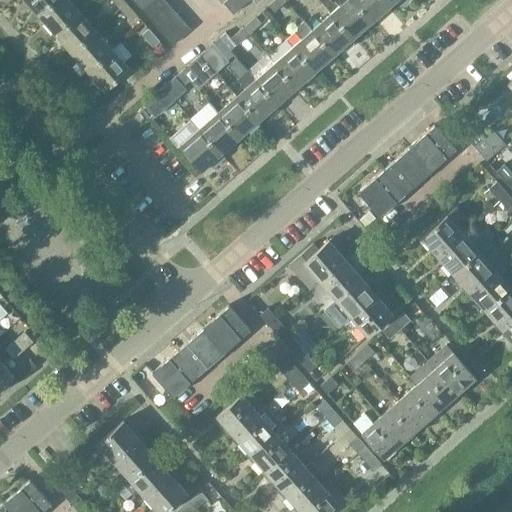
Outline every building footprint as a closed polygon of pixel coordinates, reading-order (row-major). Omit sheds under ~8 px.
[(24,0),(38,15),(55,0),(24,0)] [(55,0),(38,15),(55,34),(80,12),(69,0),(55,0)] [(111,0),(120,9),(127,4),(123,0),(111,0)] [(136,0),(135,1),(143,10),(153,0),(136,0)] [(153,0),(143,10),(150,19),(168,3),(166,0),(153,0)] [(226,0),(224,3),(234,14),(249,0),(226,0)] [(286,1),(284,0),(274,0),(268,6),(273,12),(286,1)] [(330,0),(333,3),(335,1),(339,6),(331,13),(353,39),(354,38),(372,22),(352,0),(330,0)] [(385,0),(352,0),(372,22),(391,6),(385,0)] [(150,19),(158,27),(176,11),(168,3),(150,19)] [(127,4),(120,9),(131,22),(137,16),(127,4)] [(158,27),(166,36),(184,20),(176,11),(158,27)] [(55,34),(71,53),(96,30),(80,12),(55,34)] [(331,13),(312,30),(334,55),(343,48),(345,50),(348,50),(354,46),(354,42),(352,40),(353,39),(331,13)] [(254,17),(242,28),(247,35),(260,23),(254,17)] [(184,20),(166,36),(173,45),(192,29),(184,20)] [(302,38),(293,46),(315,72),(334,55),(312,30),(305,22),(298,28),(297,33),(302,38)] [(247,35),(242,28),(229,39),(235,46),(247,35)] [(142,35),(153,48),(160,42),(149,29),(142,35)] [(71,53),(88,72),(113,49),(96,30),(71,53)] [(113,49),(88,72),(104,91),(130,69),(124,62),(132,55),(121,42),(113,49)] [(205,51),(200,55),(206,61),(216,73),(228,62),(218,50),(213,44),(205,51)] [(293,46),(274,63),(296,88),(315,72),(293,46)] [(189,65),(188,66),(193,72),(203,84),(216,73),(206,61),(200,55),(197,58),(189,65)] [(274,63),(255,79),(278,105),(296,88),(274,63)] [(245,88),(237,96),(259,121),(267,114),(269,116),(273,117),(279,111),(279,108),(277,105),(278,105),(255,79),(248,71),(238,80),(245,88)] [(175,78),(163,88),(169,94),(180,84),(175,78)] [(150,100),(144,105),(155,117),(174,101),(169,94),(163,88),(150,100)] [(494,90),(487,97),(492,102),(499,96),(494,90)] [(237,96),(218,112),(240,138),(259,121),(237,96)] [(218,112),(199,129),(221,154),(240,138),(218,112)] [(435,125),(409,147),(430,171),(456,149),(435,125)] [(463,134),(474,146),(482,139),(472,127),(463,134)] [(199,129),(180,146),(202,171),(210,164),(214,168),(225,159),(221,154),(199,129)] [(482,139),(474,146),(482,156),(484,158),(485,159),(487,161),(505,145),(492,130),(482,139)] [(409,147),(384,169),(405,194),(430,171),(409,147)] [(496,172),(507,184),(511,178),(511,173),(504,164),(496,172)] [(405,194),(384,169),(358,192),(379,216),(405,194)] [(489,189),(500,201),(508,194),(497,182),(489,189)] [(511,199),(508,194),(500,201),(510,213),(511,211),(511,199)] [(421,238),(437,256),(463,234),(455,224),(465,215),(457,206),(421,238)] [(360,218),(359,219),(365,226),(366,225),(374,218),(368,211),(360,218)] [(437,256),(453,274),(491,241),(483,231),(470,242),(463,234),(437,256)] [(310,290),(320,281),(345,259),(335,248),(338,246),(331,238),(318,250),(313,244),(288,265),(310,290)] [(453,274),(469,292),(507,259),(491,241),(453,274)] [(320,281),(336,299),(361,277),(345,259),(320,281)] [(469,292),(485,310),(511,286),(511,265),(507,259),(469,292)] [(336,299),(351,317),(376,295),(361,277),(336,299)] [(511,286),(485,310),(500,328),(511,318),(511,286)] [(376,295),(351,317),(367,336),(393,314),(376,295)] [(229,305),(204,328),(225,352),(250,329),(229,305)] [(260,315),(269,326),(277,319),(268,308),(260,315)] [(403,313),(393,322),(400,329),(410,320),(403,313)] [(511,318),(500,328),(511,341),(511,318)] [(277,319),(269,326),(278,336),(286,329),(277,319)] [(400,329),(393,322),(382,331),(390,338),(400,329)] [(204,328),(178,350),(199,374),(225,352),(204,328)] [(24,332),(15,341),(23,350),(33,342),(24,332)] [(23,350),(15,341),(5,349),(14,359),(23,350)] [(367,344),(357,353),(364,361),(374,352),(367,344)] [(291,352),(300,363),(308,355),(299,345),(291,352)] [(447,346),(428,362),(456,394),(475,378),(447,346)] [(199,374),(178,350),(153,373),(174,397),(199,374)] [(273,363),(292,384),(303,375),(284,353),(273,363)] [(364,361),(357,353),(346,363),(354,371),(364,361)] [(308,355),(300,363),(309,373),(317,366),(308,355)] [(1,362),(0,362),(0,388),(14,377),(1,362)] [(410,378),(416,385),(438,410),(456,394),(428,362),(410,378)] [(303,375),(292,384),(299,392),(303,388),(309,383),(303,375)] [(320,386),(328,393),(338,384),(331,376),(320,386)] [(416,385),(398,401),(420,426),(438,410),(416,385)] [(308,393),(303,388),(299,392),(303,397),(308,393)] [(217,417),(232,435),(258,413),(242,395),(217,417)] [(317,407),(326,417),(334,410),(325,400),(317,407)] [(398,401),(380,417),(402,442),(420,426),(398,401)] [(258,413),(232,435),(249,453),(274,431),(282,424),(266,406),(258,413)] [(334,410),(326,417),(335,428),(343,421),(334,410)] [(402,442),(380,417),(373,423),(364,413),(353,423),(384,458),(402,442)] [(98,443),(114,462),(140,439),(124,421),(98,443)] [(249,453),(264,471),(290,449),(274,431),(249,453)] [(348,443),(357,454),(365,446),(356,436),(348,443)] [(305,437),(300,442),(303,446),(309,441),(305,437)] [(116,476),(124,485),(155,457),(140,439),(114,462),(122,471),(116,476)] [(365,446),(357,454),(367,464),(373,472),(381,464),(375,457),(365,446)] [(264,471),(280,489),(305,467),(290,449),(264,471)] [(138,489),(145,498),(171,475),(155,457),(124,485),(132,494),(138,489)] [(305,467),(280,489),(296,507),(321,485),(313,476),(318,471),(311,462),(305,467)] [(171,475),(145,498),(154,507),(148,511),(166,511),(187,494),(171,475)] [(30,480),(5,502),(13,511),(41,511),(51,504),(30,480)] [(58,489),(69,501),(77,494),(66,482),(58,489)] [(321,485),(296,507),(299,511),(328,511),(337,504),(321,485)] [(200,491),(188,501),(195,510),(207,499),(200,491)] [(77,494),(69,501),(78,511),(80,511),(87,506),(77,494)] [(192,511),(195,510),(188,501),(175,511),(192,511)] [(13,511),(5,502),(0,506),(0,511),(13,511)]
